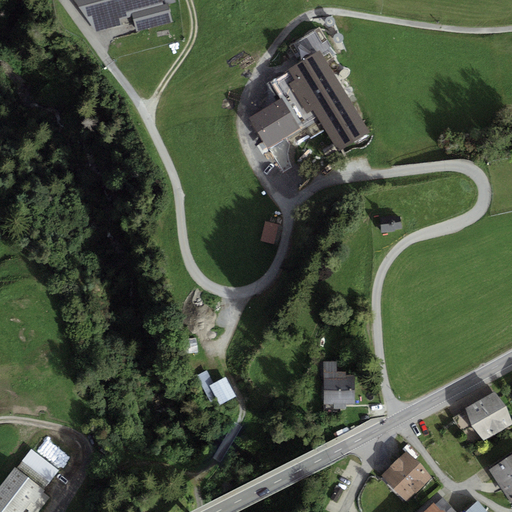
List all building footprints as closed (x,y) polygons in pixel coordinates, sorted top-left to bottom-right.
[(76,0),(97,29),(117,24),(115,17),(133,12),(138,30),(171,21),(166,3),(174,1),(173,0),(76,0)] [(269,81),(280,99),(300,132),(319,120),(339,151),(368,132),(323,60),(335,53),(319,28),(292,44),(303,60),(269,81)] [(342,70),(340,72),(339,73),(338,76),(338,77),(339,78),(339,79),(341,79),(343,79),(345,79),(347,77),(349,75),(350,73),(350,71),(349,70),(349,69),(348,68),(347,68),(345,68),(342,70)] [(280,99),(248,117),(267,150),(300,132),(280,99)] [(394,217),(380,219),(382,234),(395,232),(395,230),(401,230),(400,218),(394,219),(394,217)] [(265,221),(260,241),(274,244),(278,225),(265,221)] [(196,339),(183,340),(184,354),(197,353),(196,339)] [(337,363),(323,363),(324,404),(334,404),(334,409),(344,409),(344,404),(355,404),(354,377),(347,377),(347,373),(337,373),(337,363)] [(206,371),(196,376),(210,403),(216,399),(220,407),(236,398),(225,378),(214,384),(206,371)] [(511,422),(496,395),(455,419),(471,447),(511,423),(511,422)] [(15,468),(0,486),(0,511),(21,511),(26,507),(32,511),(37,511),(50,495),(43,490),(58,470),(31,450),(17,469),(15,468)] [(408,454),(382,477),(406,503),(432,479),(408,454)] [(511,454),(488,470),(510,503),(511,501),(511,454)] [(330,499),(337,503),(343,491),(336,487),(330,499)] [(455,511),(442,498),(435,505),(441,511),(455,511)] [(487,511),(478,501),(466,511),(487,511)]
